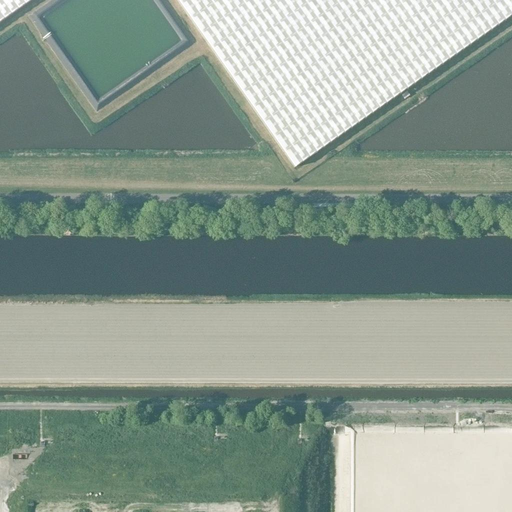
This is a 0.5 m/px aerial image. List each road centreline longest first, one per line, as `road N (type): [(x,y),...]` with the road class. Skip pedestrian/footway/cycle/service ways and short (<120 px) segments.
road 1 (unclassified): [(0,198),(511,199)]
road 2 (track): [(511,406),(0,406)]
